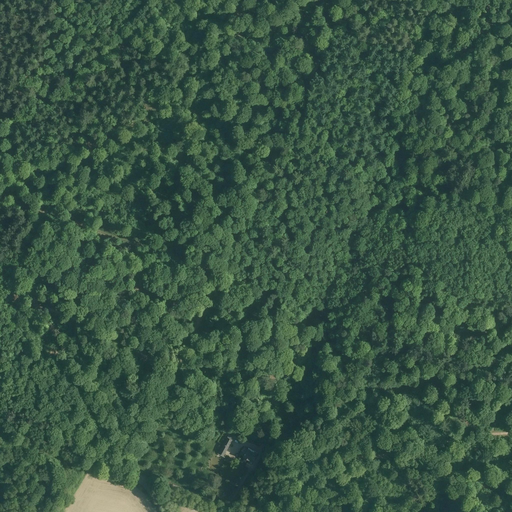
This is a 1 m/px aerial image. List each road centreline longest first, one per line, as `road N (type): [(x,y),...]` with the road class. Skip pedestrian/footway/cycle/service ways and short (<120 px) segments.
road 1 (track): [(14,0),(289,122),(348,0)]
road 2 (track): [(174,378),(289,122),(381,156)]
road 3 (track): [(511,231),(461,232),(433,243),(365,321),(403,324),(511,368)]
road 4 (track): [(286,296),(0,196)]
road 5 (track): [(381,156),(373,194),(287,393),(256,416)]
road 6 (track): [(256,416),(313,444),(362,455),(511,434)]
road 7 (track): [(0,270),(133,468)]
road 8 (track): [(0,293),(89,327),(174,378)]
road 9 (track): [(466,0),(410,56),(381,156)]
road 10 (track): [(0,425),(133,468)]
road 11 (track): [(381,156),(427,173),(433,243)]
